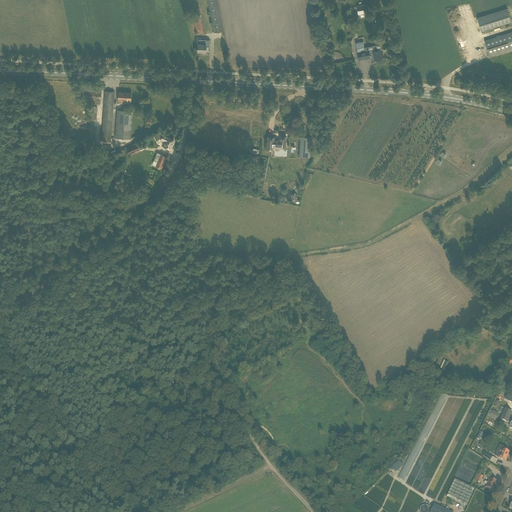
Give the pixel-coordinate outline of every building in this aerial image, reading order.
[(207,0),(214,33),(223,31),(217,0),(207,0)] [(357,6),(358,14),(367,12),(365,4),(357,6)] [(511,22),(507,8),(477,17),(481,31),(511,22)] [(205,31),(200,14),(193,16),(197,34),(205,31)] [(511,48),(511,31),(484,41),(489,56),(511,48)] [(202,39),(200,39),(198,39),(197,51),(206,51),(206,39),(202,39)] [(369,50),(365,50),(363,42),(355,43),(357,52),(358,60),(370,57),(370,60),(374,59),(374,60),(378,59),(378,60),(381,60),(381,59),(382,58),(381,55),(383,55),(382,48),(369,50)] [(81,90),(81,99),(84,100),(84,103),(100,104),(101,91),(81,90)] [(105,91),(101,141),(111,141),(114,92),(105,91)] [(117,103),(131,104),(131,93),(118,92),(117,103)] [(115,138),(131,139),(132,111),(117,110),(115,138)] [(170,148),(174,139),(162,135),(163,132),(161,131),(153,135),(156,140),(161,138),(161,140),(164,141),(163,145),(170,148)] [(274,137),(268,137),(267,149),(273,149),(273,146),(285,146),(286,136),(280,135),(280,140),(274,140),(274,137)] [(309,157),(311,137),(301,137),(299,157),(309,157)] [(140,150),(137,143),(126,148),(129,155),(140,150)] [(161,168),(166,157),(160,154),(156,166),(161,168)] [(298,201),(295,193),(290,195),(293,203),(298,201)] [(439,370),(444,372),(448,362),(444,360),(439,370)] [(438,395),(399,478),(405,481),(444,398),(438,395)] [(511,419),(509,418),(511,412),(504,409),(500,420),(507,423),(508,422),(511,423),(509,426),(511,427),(511,419)] [(491,410),(489,416),(495,419),(498,412),(491,410)] [(505,461),(509,452),(498,447),(495,456),(505,461)] [(492,457),(485,452),(482,456),(490,461),(492,457)] [(396,472),(403,465),(398,460),(391,468),(396,472)] [(478,474),(475,480),(480,483),(483,477),(478,474)] [(486,487),(493,490),(497,481),(490,478),(486,487)] [(455,479),(446,497),(466,507),(475,489),(455,479)] [(428,490),(426,496),(436,499),(439,490),(435,489),(434,492),(428,490)]
